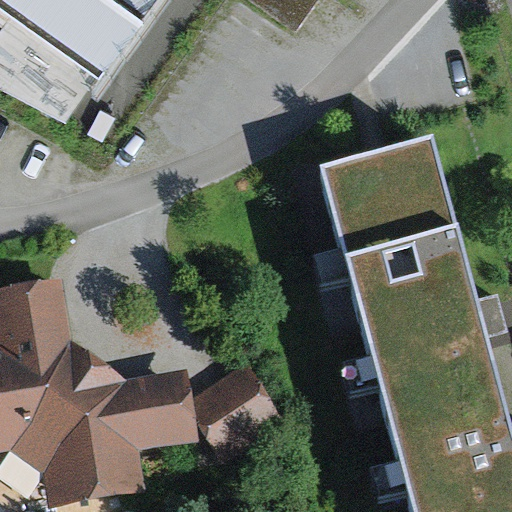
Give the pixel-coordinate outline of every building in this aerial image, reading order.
[(1,0),(101,70),(150,0),(1,0)] [(300,30),(314,0),(246,0),(245,2),(300,30)] [(325,187),(389,428),(497,399),(433,159),(325,187)] [(39,358),(5,374),(10,440),(52,437),(86,460),(97,495),(138,496),(138,471),(151,452),(231,440),(218,390),(174,399),(99,364),(88,299),(32,300),(39,358)] [(389,428),(411,511),(511,511),(511,456),(497,399),(389,428)]
